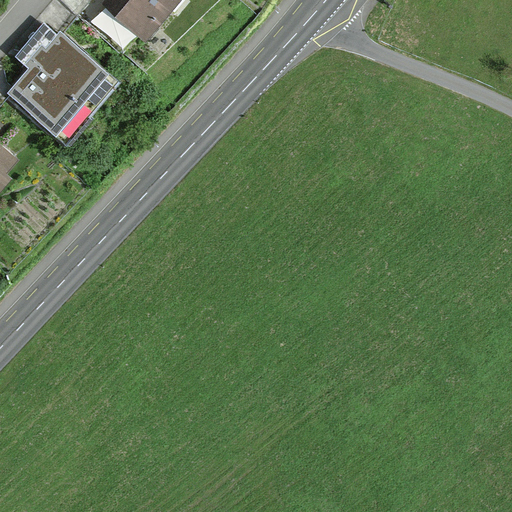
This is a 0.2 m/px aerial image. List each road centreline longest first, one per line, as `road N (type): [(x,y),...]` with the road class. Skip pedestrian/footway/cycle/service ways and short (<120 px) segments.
road 1 (secondary): [(0,350),(313,15)]
road 2 (residential): [(313,15),(357,44),(511,109)]
